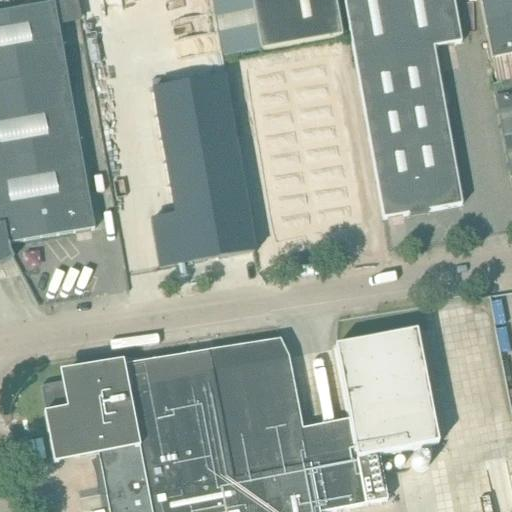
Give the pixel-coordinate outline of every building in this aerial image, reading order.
[(251,0),(261,52),(341,38),(334,0),(251,0)] [(461,44),(452,0),(342,0),(350,41),(379,201),(383,221),(462,207),(433,49),(461,44)] [(511,0),(479,0),(488,41),(491,61),(496,85),(511,81),(511,0)] [(55,5),(0,14),(0,267),(13,260),(10,254),(8,246),(94,231),(91,212),(55,5)] [(330,67),(288,74),(292,95),(334,88),(330,67)] [(288,74),(251,81),(254,102),(292,95),(288,74)] [(174,218),(150,222),(159,271),(255,255),(224,79),(152,92),(174,218)] [(511,84),(493,88),(511,179),(511,178),(511,84)] [(334,88),(292,95),(296,116),(337,108),(334,88)] [(292,95),(254,102),(258,122),(296,116),(292,95)] [(337,108),(296,116),(299,136),(341,129),(337,108)] [(296,116),(258,122),(261,143),(299,136),(296,116)] [(341,129),(299,136),(303,156),(344,149),(341,129)] [(299,136),(261,143),(265,163),(303,156),(299,136)] [(344,149),(303,156),(306,176),(348,169),(344,149)] [(303,156),(265,163),(269,183),(306,176),(303,156)] [(348,169),(306,176),(310,197),(352,189),(348,169)] [(306,176),(269,183),(272,203),(310,197),(306,176)] [(352,189),(310,197),(313,217),(355,210),(352,189)] [(310,197),(272,203),(276,224),(313,217),(310,197)] [(355,210),(313,217),(321,260),(363,252),(355,210)] [(313,217),(276,224),(283,266),(321,260),(313,217)] [(62,383),(40,389),(54,463),(64,461),(63,456),(70,454),(77,453),(79,459),(98,455),(99,459),(106,498),(108,511),(338,511),(365,507),(387,503),(378,458),(438,447),(417,333),(334,349),(348,422),(301,431),(287,360),(279,342),(207,354),(61,376),(62,383)]
